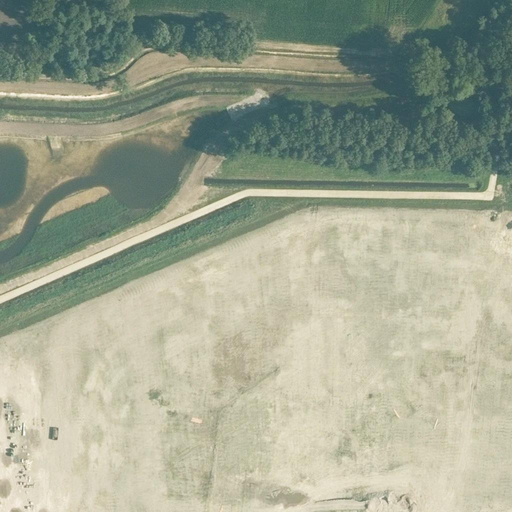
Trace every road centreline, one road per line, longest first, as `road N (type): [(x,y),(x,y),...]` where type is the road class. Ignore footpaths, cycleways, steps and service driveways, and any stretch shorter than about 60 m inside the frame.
road 1 (track): [(0,301),(249,192),(487,195),(509,62)]
road 2 (track): [(511,62),(174,36),(146,39),(101,72),(0,68)]
